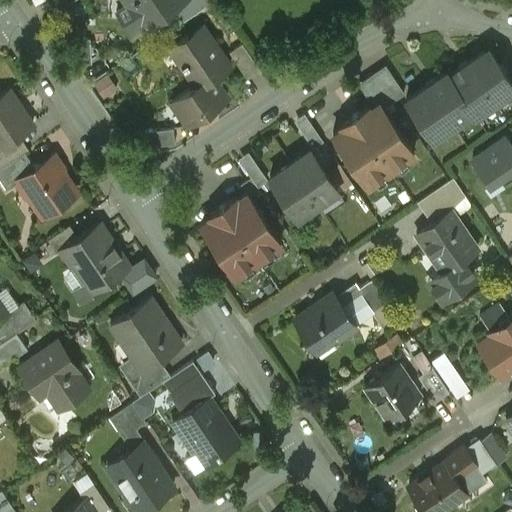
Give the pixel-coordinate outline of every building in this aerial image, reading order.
[(134,0),(128,0),(126,2),(125,2),(115,9),(130,31),(140,24),(140,23),(147,19),(134,0)] [(124,0),(125,2),(126,2),(128,0),(134,0),(147,19),(140,23),(140,24),(130,31),(131,32),(168,7),(166,4),(172,0),(176,0),(177,1),(178,0),(124,0)] [(178,0),(177,1),(187,15),(208,0),(178,0)] [(201,24),(158,54),(160,56),(177,44),(187,58),(178,64),(181,68),(183,66),(195,83),(197,86),(212,75),(229,64),(221,53),(220,53),(213,43),(214,42),(201,24)] [(259,67),(241,41),(228,50),(247,76),(259,67)] [(446,69),(405,97),(432,136),(471,110),(474,113),(511,86),(511,82),(509,78),(491,51),(481,50),(448,72),(446,69)] [(403,91),(384,62),(372,71),(391,98),(391,99),(403,91)] [(372,71),(357,81),(373,104),(377,101),(377,100),(378,99),(382,105),(391,98),(372,71)] [(102,94),(117,88),(110,72),(95,78),(102,94)] [(195,83),(171,100),(187,122),(226,95),(212,75),(197,86),(195,83)] [(8,89),(0,94),(0,145),(14,135),(32,123),(8,89)] [(368,103),(340,123),(341,123),(342,125),(333,130),(332,130),(367,182),(368,181),(368,180),(411,151),(412,151),(413,151),(382,105),(378,99),(377,100),(377,101),(373,104),(369,106),(367,105),(368,104),(368,103)] [(315,128),(305,114),(296,121),(305,135),(315,128)] [(172,126),(137,131),(139,146),(175,141),(172,126)] [(315,128),(305,135),(312,145),(321,138),(315,128)] [(511,145),(504,134),(471,157),(488,182),(498,175),(511,166),(511,165),(511,145)] [(0,145),(0,166),(24,150),(14,135),(0,145)] [(336,187),(309,147),(289,161),(316,200),(336,187)] [(24,150),(0,166),(0,179),(6,188),(17,181),(17,179),(35,167),(24,150)] [(250,153),(240,160),(251,175),(260,168),(250,153)] [(35,167),(17,179),(17,181),(27,195),(30,195),(42,213),(56,203),(61,203),(68,199),(70,194),(75,190),(60,169),(61,168),(53,155),(35,167)] [(289,161),(269,175),(296,214),(316,200),(289,161)] [(511,167),(511,166),(498,175),(503,182),(511,175),(511,167)] [(260,168),(251,175),(256,183),(266,177),(260,168)] [(250,175),(240,182),(246,190),(249,195),(259,188),(250,175)] [(452,175),(423,194),(433,208),(461,188),(452,175)] [(234,194),(208,213),(210,215),(200,222),(234,272),(280,241),(249,195),(246,190),(236,197),(234,194)] [(450,208),(416,231),(429,251),(431,249),(442,266),(440,268),(441,269),(442,270),(463,255),(476,246),(450,208)] [(76,236),(60,247),(60,248),(90,291),(128,265),(98,221),(76,236)] [(69,224),(47,239),(55,252),(60,248),(60,247),(76,236),(69,224)] [(463,255),(442,270),(441,269),(427,279),(441,299),(476,275),(463,255)] [(386,300),(370,277),(358,286),(354,281),(357,287),(358,287),(360,291),(372,309),(386,300)] [(332,291),(294,317),(313,345),(327,335),(331,341),(355,324),(341,305),(360,291),(358,287),(357,287),(354,281),(335,295),(332,291)] [(149,296),(109,323),(140,368),(141,369),(158,357),(181,342),(149,296)] [(23,300),(6,312),(6,313),(0,316),(0,341),(15,331),(35,317),(23,300)] [(511,316),(491,331),(511,362),(511,316)] [(0,341),(0,364),(14,355),(15,356),(27,348),(15,331),(0,341)] [(57,339),(19,365),(38,394),(50,386),(62,403),(87,386),(76,369),(77,368),(57,339)] [(433,354),(455,394),(469,386),(447,346),(433,354)] [(158,357),(141,369),(140,368),(127,377),(139,395),(170,374),(158,357)] [(192,360),(163,380),(170,390),(169,390),(184,412),(208,395),(208,396),(215,392),(192,360)] [(396,361),(364,383),(387,417),(419,394),(396,361)] [(431,366),(417,375),(434,400),(448,391),(431,366)] [(184,412),(173,419),(204,464),(239,441),(208,396),(208,395),(184,412)] [(131,400),(108,416),(130,448),(142,440),(142,441),(144,440),(136,427),(145,421),(131,400)] [(493,428),(474,439),(489,465),(509,454),(493,428)] [(142,441),(142,440),(130,448),(106,464),(128,496),(133,492),(142,506),(173,485),(142,441)] [(444,460),(408,484),(426,511),(434,511),(464,492),(461,487),(462,486),(455,476),(444,460)] [(486,495),(468,468),(455,476),(462,486),(461,487),(464,492),(472,504),(486,495)] [(101,511),(109,506),(93,482),(79,492),(83,498),(84,497),(94,511),(101,511)] [(16,511),(1,490),(0,489),(0,511),(16,511)] [(94,511),(84,497),(83,498),(62,511),(94,511)]
